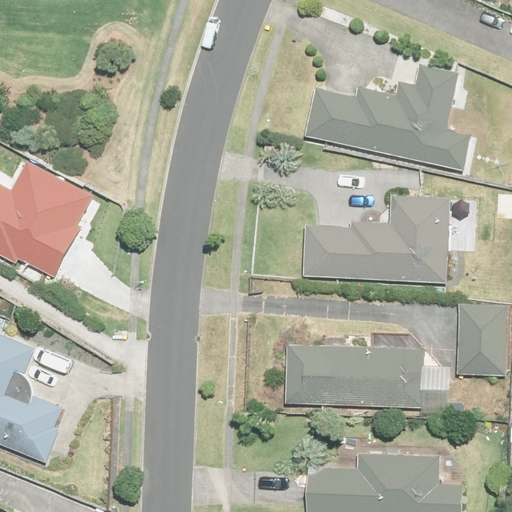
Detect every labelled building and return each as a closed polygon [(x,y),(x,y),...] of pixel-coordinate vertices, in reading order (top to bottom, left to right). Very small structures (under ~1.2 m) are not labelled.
[(318,90),(308,134),(468,167),(475,136),(450,131),(463,68),(425,61),(421,83),(400,79),(397,95),(365,88),(363,99),(318,90)] [(308,226),(307,275),(448,278),(450,197),(393,196),(393,220),(357,219),(357,227),(308,226)] [(0,291),(114,361),(124,345),(0,269),(0,291)] [(508,301),(459,301),(458,373),(507,374),(508,301)] [(0,441),(47,461),(68,408),(36,396),(36,395),(36,394),(36,393),(36,391),(36,390),(36,389),(36,388),(36,387),(35,386),(35,385),(35,384),(35,383),(34,382),(34,381),(34,380),(33,379),(32,378),(32,377),(31,376),(30,375),(30,374),(29,373),(28,373),(28,372),(27,371),(26,370),(25,370),(36,345),(0,329),(0,441)] [(428,348),(288,342),(286,401),(423,407),(424,387),(454,389),(455,362),(428,361),(428,348)] [(308,465),(307,511),(461,511),(462,481),(442,480),(442,453),(359,452),(359,466),(308,465)]
